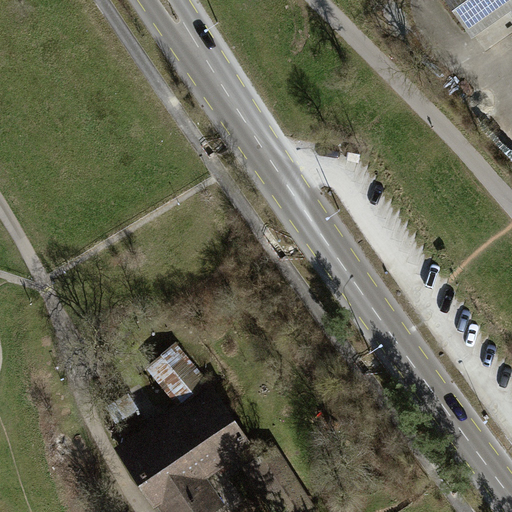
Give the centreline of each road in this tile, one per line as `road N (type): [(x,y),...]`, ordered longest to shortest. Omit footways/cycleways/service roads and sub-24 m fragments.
road 1 (tertiary): [(206,69),(511,497)]
road 2 (track): [(43,281),(93,425),(142,511)]
